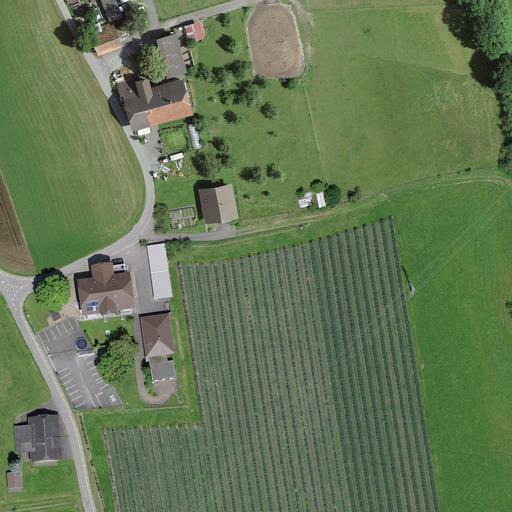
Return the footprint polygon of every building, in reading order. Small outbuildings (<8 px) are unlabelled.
[(100,0),(110,21),(123,16),(116,0),(100,0)] [(129,24),(134,36),(147,30),(142,19),(129,24)] [(89,28),(99,50),(131,37),(126,24),(113,30),(110,23),(101,27),(100,24),(89,28)] [(189,42),(205,39),(201,23),(186,26),(189,42)] [(166,67),(168,75),(185,70),(175,34),(158,38),(162,53),(154,55),(158,69),(166,67)] [(125,93),(133,123),(188,108),(180,79),(167,83),(169,88),(151,93),(147,79),(137,82),(136,78),(118,83),(121,94),(125,93)] [(203,190),(206,202),(210,202),(210,205),(206,206),(208,215),(217,214),(218,217),(233,214),(228,185),(203,190)] [(165,245),(147,247),(154,301),(172,298),(165,245)] [(81,286),(85,314),(131,307),(127,279),(111,281),(110,277),(129,275),(128,265),(95,270),(96,278),(90,279),(91,284),(81,286)] [(166,353),(172,352),(167,317),(143,321),(152,382),(176,379),(173,361),(168,362),(166,353)] [(134,363),(134,344),(121,344),(121,363),(134,363)] [(157,391),(177,389),(177,382),(156,384),(157,391)] [(33,421),(34,426),(15,427),(17,453),(33,452),(34,459),(57,457),(54,417),(40,418),(40,420),(33,421)] [(21,483),(21,473),(8,474),(9,484),(21,483)]
